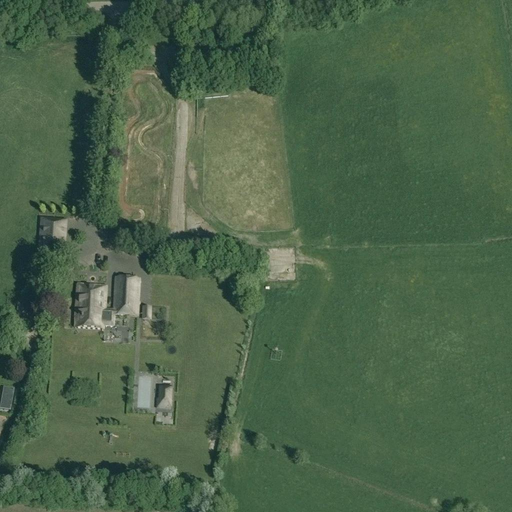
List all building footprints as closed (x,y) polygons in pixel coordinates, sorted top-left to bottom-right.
[(41,219),(39,251),(63,252),(65,221),(41,219)] [(137,316),(139,281),(115,279),(114,311),(105,311),(106,291),(77,289),(75,329),(104,330),(104,317),(116,317),(116,316),(137,316)] [(28,307),(18,305),(16,323),(25,324),(28,307)] [(152,308),(142,308),(142,321),(152,321),(152,308)] [(14,389),(4,387),(0,409),(11,410),(14,389)] [(163,409),(170,410),(171,390),(164,389),(160,389),(160,400),(157,400),(156,409),(163,409)]
